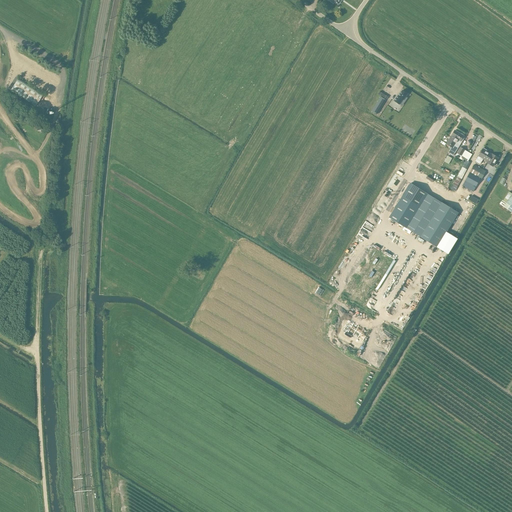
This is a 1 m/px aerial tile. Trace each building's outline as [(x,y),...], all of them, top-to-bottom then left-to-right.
[(43,94),(18,78),(11,90),(36,106),(43,94)] [(402,99),(405,101),(407,98),(405,97),(407,94),(402,91),(398,96),(397,96),(394,101),(399,104),(402,99)] [(380,97),(371,111),(377,115),(386,100),(380,97)] [(454,130),(446,144),(451,147),(450,149),(455,153),(465,137),(463,136),(464,136),(463,135),(463,134),(461,133),(460,134),(454,130)] [(460,147),(455,156),(463,160),(464,158),(461,156),(465,150),(460,147)] [(487,150),(483,148),(483,149),(482,149),(481,151),(480,151),(481,152),(480,153),(479,152),(478,155),(478,156),(475,161),(480,164),(483,159),(487,161),(486,162),(493,166),(498,158),(492,154),(492,155),(486,151),(487,150)] [(470,163),(466,160),(462,167),(453,184),(448,193),(453,196),(470,163)] [(473,192),(480,179),(481,179),(486,171),(474,164),(469,172),(462,186),(473,192)] [(427,194),(410,183),(389,217),(406,228),(427,194)] [(499,204),(511,213),(511,212),(511,193),(511,194),(508,192),(503,200),(502,200),(499,204)] [(427,194),(406,228),(437,247),(459,213),(427,194)]
